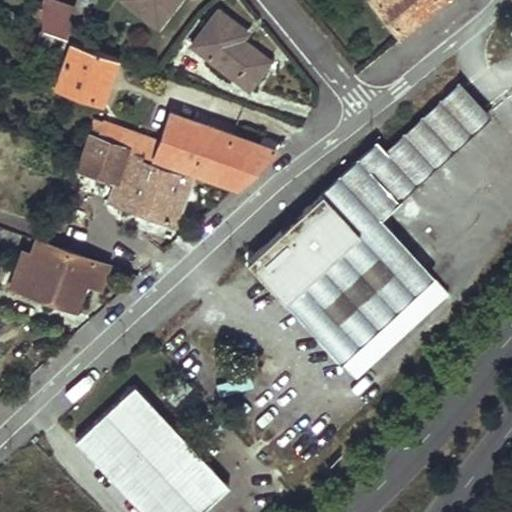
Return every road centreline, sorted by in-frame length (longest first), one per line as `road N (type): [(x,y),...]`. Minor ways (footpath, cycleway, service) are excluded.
road 1 (residential): [(0,436),(369,111)]
road 2 (secondary): [(511,334),(349,511)]
road 3 (residential): [(369,111),(505,0)]
road 4 (residential): [(369,111),(277,0)]
